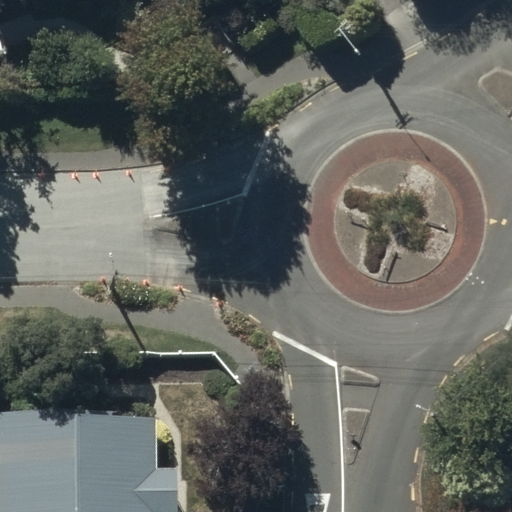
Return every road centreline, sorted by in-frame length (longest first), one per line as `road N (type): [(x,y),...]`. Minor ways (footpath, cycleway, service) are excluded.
road 1 (residential): [(279,233),(281,194),(296,157),(322,127),(357,107),(397,100),(436,106),(472,125)]
road 2 (residential): [(279,233),(0,230)]
road 3 (residential): [(378,337),(350,511)]
road 4 (residential): [(511,254),(480,306),(450,327),(415,338),(378,337)]
road 5 (residential): [(378,337),(349,328),(301,290),(279,233)]
